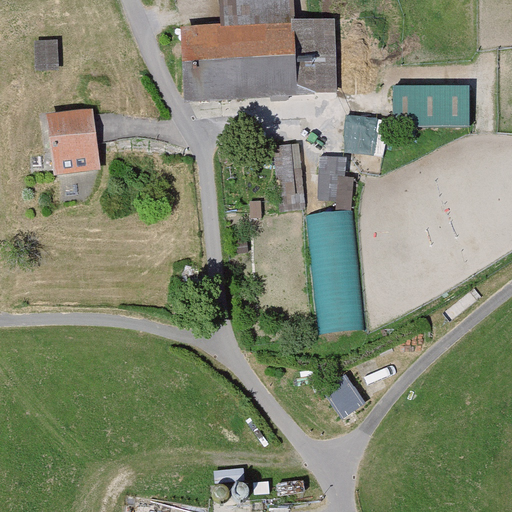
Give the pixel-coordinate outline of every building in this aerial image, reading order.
[(184,31),(186,106),(340,100),(337,23),(292,24),(290,0),(228,0),(220,0),(221,30),(184,31)] [(57,39),(35,41),(36,70),(59,69),(57,39)] [(469,84),(394,84),(394,125),(469,125),(469,84)] [(375,153),(376,115),(347,114),(345,151),(375,153)] [(48,120),(53,181),(100,176),(94,116),(48,120)] [(297,144),(273,146),(255,148),(256,161),(275,159),(279,209),(303,207),(297,144)] [(336,207),(350,208),(352,156),(319,155),(318,198),(336,198),(336,207)] [(313,211),(320,331),(364,329),(358,209),(313,211)]
